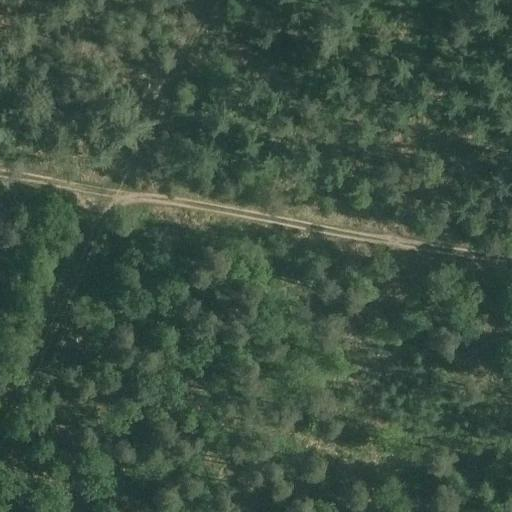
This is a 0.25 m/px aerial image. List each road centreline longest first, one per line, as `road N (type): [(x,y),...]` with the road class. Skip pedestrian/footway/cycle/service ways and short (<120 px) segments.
road 1 (track): [(511,248),(109,179)]
road 2 (track): [(0,415),(109,179)]
